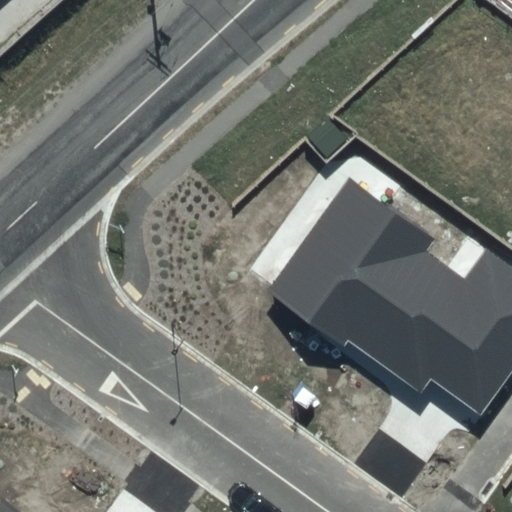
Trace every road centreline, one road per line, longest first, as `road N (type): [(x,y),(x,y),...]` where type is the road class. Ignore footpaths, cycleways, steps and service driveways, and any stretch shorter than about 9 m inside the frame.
road 1 (residential): [(0,275),(329,511)]
road 2 (unclassified): [(0,234),(255,0)]
